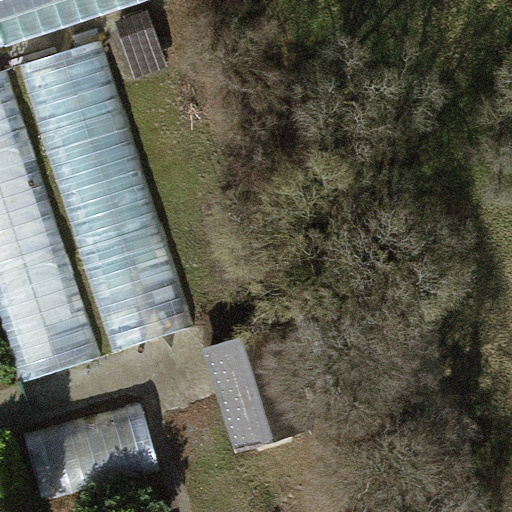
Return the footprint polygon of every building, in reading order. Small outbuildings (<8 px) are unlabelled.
[(0,0),(0,44),(159,0),(0,0)] [(37,60),(115,350),(196,328),(118,39),(37,60)] [(17,67),(0,72),(0,289),(33,397),(112,373),(17,67)] [(275,328),(213,346),(243,450),(306,432),(275,328)] [(37,426),(46,485),(164,468),(156,409),(37,426)]
